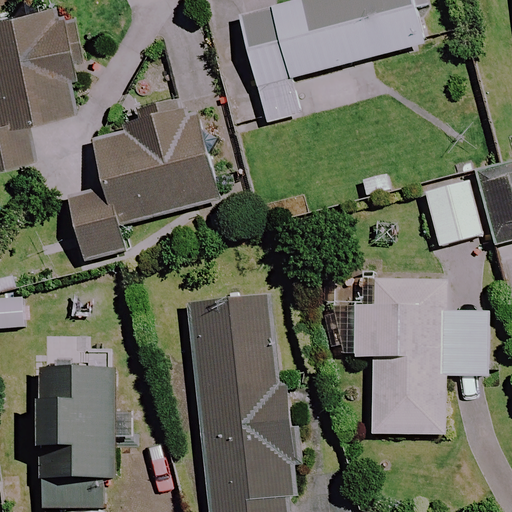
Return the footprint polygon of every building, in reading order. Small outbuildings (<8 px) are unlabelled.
[(427,48),(414,0),(324,0),(245,20),(272,125),(303,117),(294,83),(427,48)] [(87,80),(74,8),(0,21),(0,169),(35,164),(27,124),(77,115),(71,84),(87,80)] [(228,203),(205,102),(136,118),(140,134),(98,144),(110,195),(73,204),(87,264),(130,254),(124,228),(228,203)] [(511,166),(479,172),(495,255),(511,252),(511,166)] [(488,239),(474,182),(430,193),(444,250),(488,239)] [(451,283),(381,283),(382,309),(359,309),(359,362),(376,361),(376,439),(450,438),(449,380),(494,379),(493,316),(451,316),(451,283)] [(297,511),(274,296),(193,305),(214,511),(297,511)] [(90,354),(90,341),(46,341),(47,511),(106,511),(106,480),(116,480),(116,354),(90,354)]
